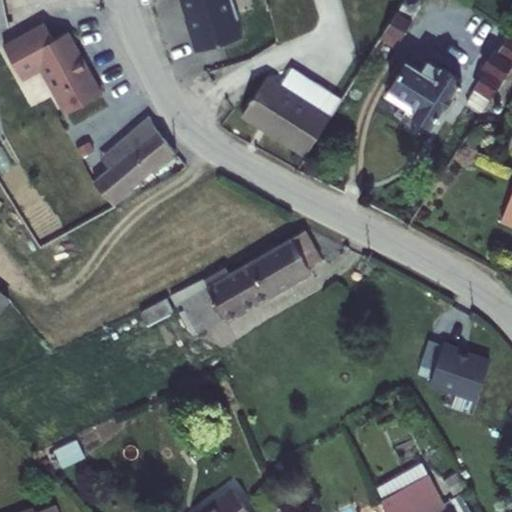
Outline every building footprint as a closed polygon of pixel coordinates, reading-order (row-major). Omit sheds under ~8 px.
[(180,0),(181,1),(182,0),(184,0),(189,12),(183,14),(193,47),(238,33),(232,15),(235,14),(231,0),(180,0)] [(418,0),(405,0),(402,6),(412,11),(418,0)] [(410,20),(397,13),(378,42),(390,49),(410,20)] [(482,60),(487,62),(468,97),(478,103),(488,81),(498,87),(511,60),(511,13),(495,47),(491,45),(482,60)] [(43,18),(1,40),(19,75),(39,64),(63,110),(99,91),(67,30),(53,37),(43,18)] [(271,70),(244,108),(307,151),(332,112),(317,101),(328,85),(330,82),(320,76),(319,78),(295,62),(283,78),(271,70)] [(423,71),(409,63),(395,85),(425,102),(418,112),(412,108),(407,115),(419,122),(424,116),(435,123),(445,106),(449,108),(459,94),(454,92),(462,78),(447,69),(444,72),(429,62),(423,71)] [(343,95),(328,85),(317,101),(332,112),(343,95)] [(425,102),(395,85),(389,95),(412,108),(418,112),(425,102)] [(115,159),(91,178),(109,200),(172,150),(147,115),(106,148),(115,159)] [(511,181),(496,217),(511,223),(511,181)] [(323,254),(307,226),(251,260),(270,292),(312,267),(309,261),(323,254)] [(270,292),(251,260),(231,272),(207,286),(219,306),(213,310),(219,319),(224,315),(226,318),(270,292)] [(227,266),(204,277),(207,286),(231,272),(227,266)] [(207,314),(198,319),(205,331),(226,318),(224,315),(219,319),(213,310),(219,306),(207,286),(199,291),(204,298),(199,301),(207,314)] [(0,287),(0,310),(11,299),(0,287)] [(199,291),(185,299),(198,319),(207,314),(199,301),(204,298),(199,291)] [(465,359),(450,350),(428,385),(470,412),(491,378),(464,361),(465,359)] [(63,461),(85,455),(81,440),(59,446),(63,461)] [(427,470),(378,495),(387,511),(466,511),(458,495),(442,503),(427,470)] [(251,511),(234,483),(191,511),(251,511)]
